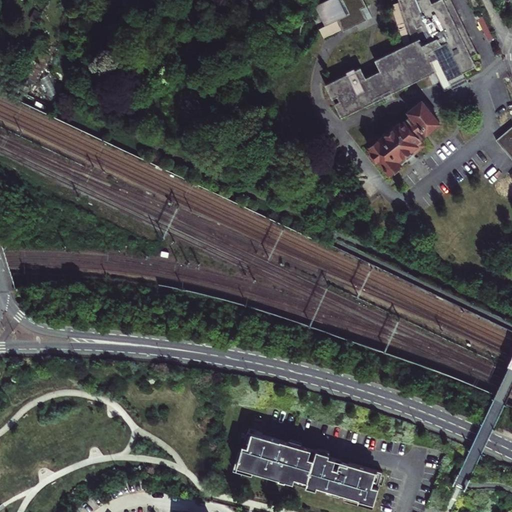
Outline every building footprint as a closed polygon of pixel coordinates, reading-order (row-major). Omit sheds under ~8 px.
[(327,0),(318,5),(328,24),(341,18),(347,30),(375,16),(367,0),(327,0)] [(348,74),(326,85),(333,100),(339,97),(341,101),(335,104),(342,118),(436,72),(445,91),(467,80),(464,72),(477,66),(472,56),(478,53),(451,0),(437,0),(432,3),(430,0),(397,0),(412,42),(376,61),(381,71),(367,78),(362,68),(356,70),(355,68),(347,72),(348,74)] [(371,146),(370,147),(372,151),(369,153),(376,162),(379,159),(390,173),(402,164),(407,159),(408,160),(409,160),(412,164),(418,159),(415,155),(416,155),(415,153),(425,145),(420,139),(440,123),(432,112),(435,110),(427,101),(425,103),(423,101),(410,112),(413,115),(402,124),(396,116),(392,119),(390,117),(378,127),(380,129),(374,133),(373,137),(370,140),(369,143),(371,146)] [(511,157),(511,128),(498,139),(511,157)] [(329,454),(245,431),(240,449),(238,449),(232,470),(253,476),(254,472),(358,501),(358,504),(373,508),(379,487),(372,485),(376,471),(328,458),(329,454)]
